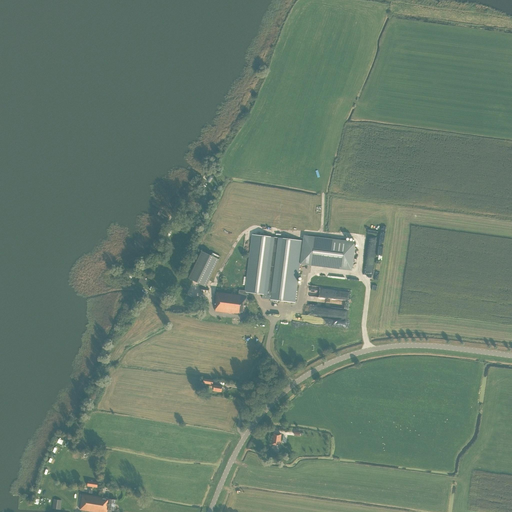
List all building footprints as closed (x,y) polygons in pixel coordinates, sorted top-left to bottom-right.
[(354,244),(305,237),(304,241),(302,241),(253,235),(246,291),(239,290),(238,295),(216,292),(215,306),(216,306),(215,311),(234,314),(234,313),(238,313),(244,314),(247,296),(246,296),(247,292),(267,295),(267,299),(294,303),(299,262),(301,263),(302,263),(351,269),(352,257),(353,255),(354,253),(354,251),(353,249),(354,244)] [(219,260),(201,251),(188,278),(206,287),(219,260)] [(346,308),(347,299),(305,295),(304,305),(335,308),(335,312),(343,313),(343,308),(346,308)] [(213,380),(206,379),(204,379),(203,383),(209,384),(208,390),(213,391),(221,392),(222,386),(214,385),(212,385),(213,380)] [(281,434),(274,433),(272,444),(280,445),(281,434)] [(106,511),(107,509),(114,510),(116,500),(109,499),(109,498),(107,498),(82,494),(80,510),(94,511),(106,511)] [(61,509),(62,501),(53,500),(52,508),(61,509)]
